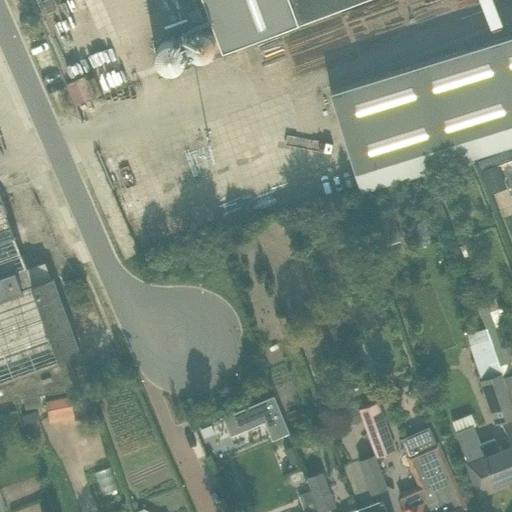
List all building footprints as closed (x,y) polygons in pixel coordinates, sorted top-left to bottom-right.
[(203,0),(222,51),(361,0),(203,0)] [(511,34),(331,91),(336,109),(362,192),(511,145),(511,34)] [(481,170),(490,194),(506,188),(497,164),(481,170)] [(431,172),(436,187),(449,183),(444,168),(431,172)] [(317,203),(320,212),(332,208),(329,200),(317,203)] [(291,211),(293,221),(307,217),(304,208),(291,211)] [(134,227),(142,248),(182,233),(174,212),(134,227)] [(428,220),(416,222),(418,237),(430,235),(428,220)] [(490,338),(489,338),(501,375),(511,406),(511,356),(508,347),(502,348),(495,326),(499,325),(493,310),(490,311),(486,299),(475,302),(485,328),(486,328),(490,338)] [(511,406),(501,375),(489,338),(469,345),(481,380),(480,380),(494,425),(511,418),(511,406)] [(337,352),(353,395),(370,388),(361,365),(355,367),(348,348),(337,352)] [(45,401),(48,415),(49,419),(74,414),(70,396),(45,401)] [(275,396),(223,416),(231,436),(265,423),(272,441),(290,434),(275,396)] [(300,407),(287,412),(291,421),(303,417),(300,407)] [(36,410),(22,414),(24,422),(38,418),(36,410)] [(363,421),(374,454),(376,457),(394,450),(382,415),(363,421)] [(465,460),(472,477),(479,495),(497,488),(496,483),(511,476),(511,447),(511,445),(499,449),(494,438),(480,443),(473,426),(456,433),(466,460),(465,460)] [(419,489),(399,498),(404,509),(400,510),(401,511),(460,511),(458,506),(459,505),(456,499),(459,498),(433,443),(426,428),(401,439),(408,454),(405,455),(419,489)] [(387,488),(376,457),(374,454),(357,460),(370,495),(387,488)] [(306,477),(313,496),(318,511),(319,511),(320,511),(336,507),(323,471),(306,477)] [(318,511),(313,496),(301,500),(305,511),(317,511),(318,511)] [(358,511),(386,511),(382,500),(357,509),(358,511)]
